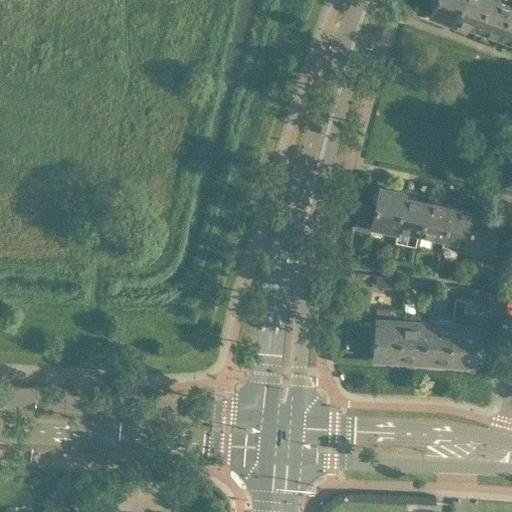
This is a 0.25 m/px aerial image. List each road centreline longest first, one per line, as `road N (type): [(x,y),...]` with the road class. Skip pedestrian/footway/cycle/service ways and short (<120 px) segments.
road 1 (tertiary): [(270,417),(0,399)]
road 2 (tertiary): [(0,435),(269,453)]
road 3 (secondary): [(296,248),(362,0)]
road 4 (tertiary): [(506,442),(456,428),(297,418)]
road 5 (tertiary): [(295,457),(504,469)]
road 6 (secondary): [(296,248),(282,285),(270,417)]
road 7 (secondary): [(297,418),(303,293),(296,248)]
